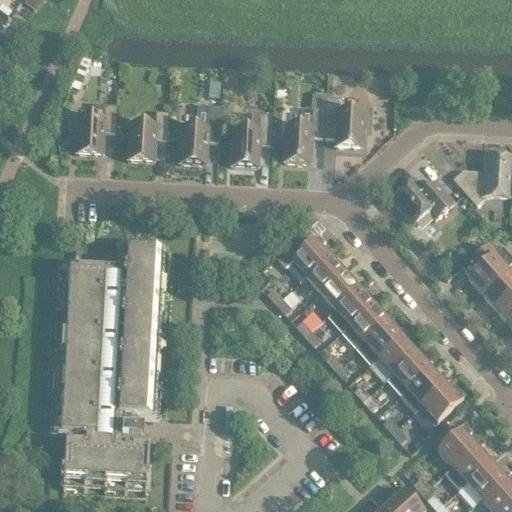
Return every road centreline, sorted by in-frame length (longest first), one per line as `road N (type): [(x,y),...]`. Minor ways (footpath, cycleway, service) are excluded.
road 1 (residential): [(211,511),(217,392),(246,392),(308,461),(251,511)]
road 2 (residential): [(511,417),(501,387),(339,204)]
road 3 (residential): [(339,204),(70,189)]
road 4 (unclassified): [(0,188),(82,0)]
road 5 (residential): [(511,130),(426,129),(339,204)]
